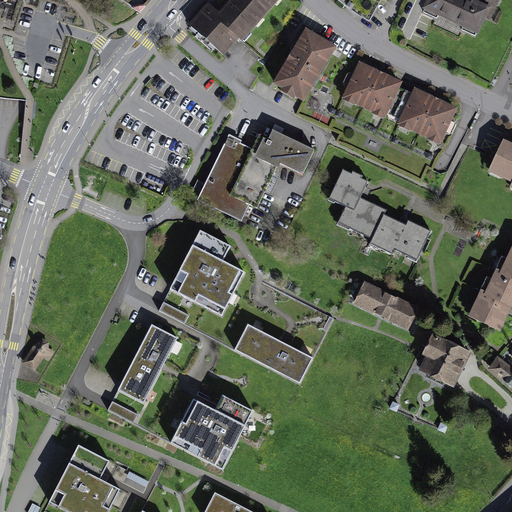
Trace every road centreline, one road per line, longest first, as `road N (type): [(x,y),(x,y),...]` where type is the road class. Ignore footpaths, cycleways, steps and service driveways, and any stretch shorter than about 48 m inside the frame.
road 1 (primary): [(45,188),(85,104),(174,0)]
road 2 (residential): [(316,0),(376,47),(511,113)]
road 3 (primary): [(0,383),(20,269),(45,188)]
